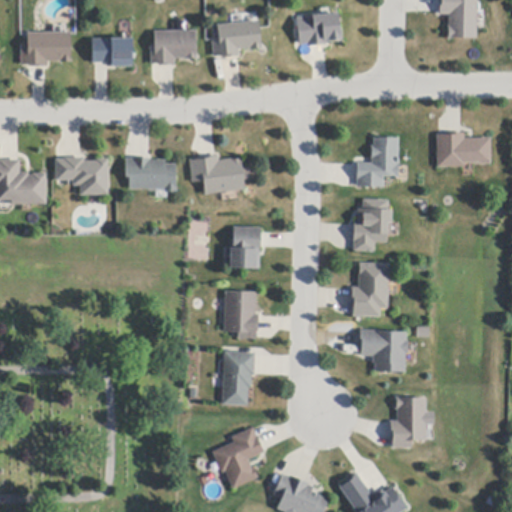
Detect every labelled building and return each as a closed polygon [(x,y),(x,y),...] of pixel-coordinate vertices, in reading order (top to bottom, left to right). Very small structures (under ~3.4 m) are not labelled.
[(475,0),(475,37),(448,37),(448,15),(438,15),(438,0),(475,0)] [(324,45),(308,47),(308,45),(300,46),(297,18),(319,16),(330,14),(338,13),(341,41),(326,43),(326,45),(324,45)] [(238,57),(223,59),(222,56),(215,57),(213,57),(211,40),(214,39),(218,39),(217,29),(217,26),(259,21),(262,50),(250,51),(250,49),(239,51),(239,57),(238,57)] [(173,67),(172,67),(172,66),(161,66),(161,68),(159,68),(159,65),(153,65),(151,65),(151,47),(155,47),(154,32),(196,31),(196,56),(197,56),(197,60),(185,61),(185,59),(175,60),(175,67),(173,67)] [(45,67),(30,67),(30,66),(23,66),(21,66),(21,46),(27,46),(27,34),(71,33),(71,63),(60,63),(48,63),(48,67),(45,67)] [(108,64),(95,64),(92,64),(92,40),(132,39),(133,67),(111,68),(111,64),(108,64)] [(491,139),(491,165),(479,166),(479,164),(464,165),(465,168),(438,168),(437,136),(439,136),(446,135),(446,134),(461,134),(464,134),(465,139),(491,139)] [(399,139),(398,178),(395,178),(395,177),(384,177),(384,188),(357,188),(357,187),(357,166),(356,166),(356,165),(356,164),(371,164),(371,148),(373,148),(373,139),(399,139)] [(245,191),(205,196),(204,182),(192,184),(190,161),(193,160),(193,161),(200,160),(200,158),(215,156),(218,156),(219,161),(242,158),(242,164),(245,191)] [(108,160),(109,196),(80,197),(80,187),(73,187),(73,185),(73,182),(57,182),(56,182),(55,160),(57,160),(64,160),(64,159),(80,158),(84,158),(84,162),(97,162),(97,160),(108,160)] [(176,165),(177,193),(164,194),(164,190),(129,190),(129,178),(126,178),(125,160),(126,160),(149,159),(151,159),(151,161),(165,161),(165,165),(176,165)] [(46,174),(46,205),(12,206),(12,205),(12,201),(0,201),(0,161),(18,161),(20,161),(20,174),(28,174),(28,176),(33,176),(33,175),(46,174)] [(387,244),(375,243),(375,253),(353,252),(353,250),(354,226),(354,223),(358,224),(358,210),(362,210),(362,201),(389,201),(389,211),(392,211),(392,224),(388,224),(387,235),(387,244)] [(261,234),(261,248),(261,253),(260,253),(260,270),(230,270),(230,249),(234,249),(234,228),(261,228),(261,234)] [(389,265),(388,310),(380,309),(380,318),(352,317),(352,316),(352,314),(353,314),(353,308),(350,308),(351,290),(351,288),(358,288),(359,265),(389,265)] [(259,318),(258,332),(257,332),(257,339),(257,340),(238,340),(238,334),(224,334),(225,292),(256,293),(256,315),(259,316),(259,318)] [(405,374),(375,372),(375,364),(373,364),(373,358),(361,357),(361,356),(361,348),(360,348),(360,333),(360,331),(380,332),(380,333),(407,334),(406,342),(408,342),(408,355),(406,354),(405,374)] [(226,353),(255,355),(255,375),(255,377),(252,377),(252,389),(249,389),(248,407),(223,406),(223,388),(224,375),(225,353),(226,353)] [(426,399),(426,442),(412,442),(412,449),(391,449),(391,445),(392,445),(392,440),(390,440),(390,422),(397,422),(397,410),(395,410),(395,398),(399,398),(399,399),(426,399)] [(254,431),(257,438),(258,437),(264,451),(265,453),(248,460),(252,469),(254,468),(258,478),(234,489),(226,472),(222,474),(221,471),(216,460),(213,453),(235,444),(233,438),(253,430),(254,431)] [(401,511),(354,511),(338,483),(356,473),(370,497),(391,485),(405,510),(401,511)] [(305,483),(310,485),(309,486),(314,488),(312,494),(329,500),(324,511),(283,511),(278,510),(282,499),(274,496),(275,494),(283,475),(290,478),(290,477),(305,483)]
